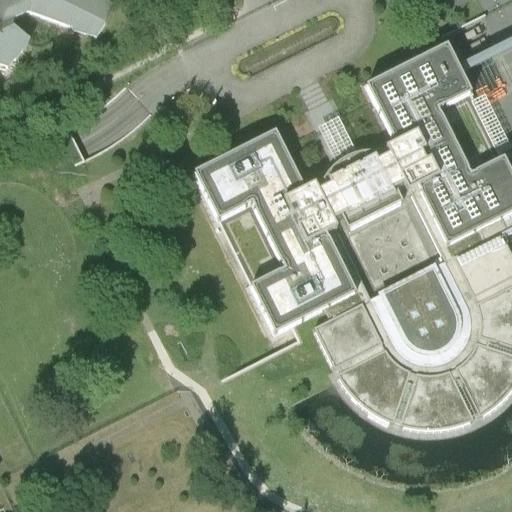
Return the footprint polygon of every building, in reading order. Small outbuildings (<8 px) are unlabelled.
[(0,0),(0,67),(7,70),(13,62),(15,62),(20,53),(22,53),(26,43),(25,39),(9,26),(10,21),(26,14),(72,30),(72,33),(96,39),(105,26),(110,10),(93,0),(92,0),(91,0),(0,0)] [(511,39),(459,66),(463,74),(511,49),(511,39)] [(275,136),(190,176),(213,225),(253,206),(284,270),(248,288),(272,338),(321,315),(356,298),(326,236),(414,194),(441,251),(495,224),(511,215),(511,173),(505,160),(470,176),(440,113),(473,97),(463,74),(459,66),(450,47),(362,89),(392,151),(378,158),(362,157),(347,162),(332,172),(324,183),(303,194),(275,136)] [(511,215),(495,224),(511,257),(511,215)] [(356,298),(321,315),(325,324),(310,333),(334,377),(348,400),(374,424),(389,432),(404,437),(432,440),(463,435),(486,423),(504,409),(511,397),(511,257),(495,224),(441,251),(447,263),(360,307),(356,298)]
